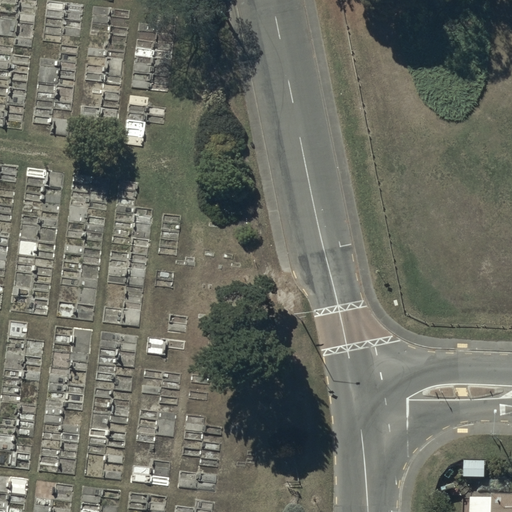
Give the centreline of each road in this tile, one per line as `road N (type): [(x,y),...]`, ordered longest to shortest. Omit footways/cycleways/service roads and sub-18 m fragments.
road 1 (unclassified): [(271,0),(358,399)]
road 2 (tertiary): [(358,399),(511,392)]
